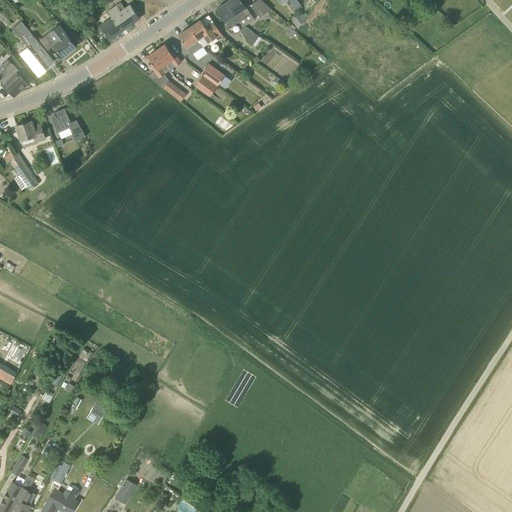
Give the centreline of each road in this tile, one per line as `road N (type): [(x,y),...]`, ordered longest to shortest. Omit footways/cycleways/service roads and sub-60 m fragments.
road 1 (tertiary): [(0,108),(106,59),(190,0)]
road 2 (unclassified): [(511,336),(400,511)]
